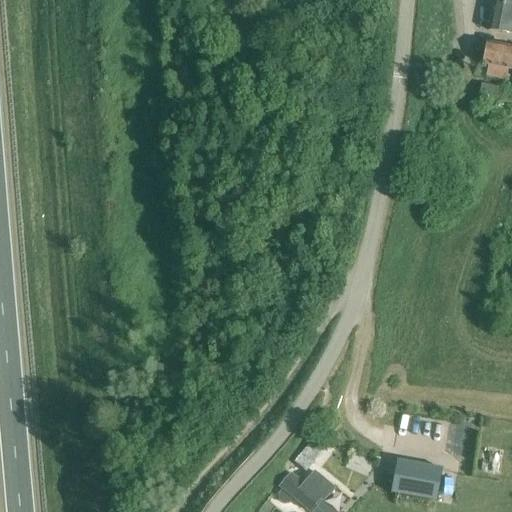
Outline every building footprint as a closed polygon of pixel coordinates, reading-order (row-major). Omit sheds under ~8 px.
[(488,32),(511,36),(511,6),(493,3),(488,32)] [(511,48),(486,44),(482,66),(488,67),(486,78),(506,81),(508,70),(511,70),(511,48)] [(480,106),(511,111),(511,92),(483,87),(480,106)] [(305,473),(325,448),(313,438),(293,463),(305,473)] [(486,450),(483,470),(505,473),(508,453),(486,450)] [(442,471),(396,462),(390,495),(436,503),(442,471)] [(294,500),(307,511),(328,511),(330,510),(322,503),(334,490),(314,473),(304,485),(291,475),(280,489),(282,491),(279,496),(279,500),(285,505),(290,505),(294,500)]
